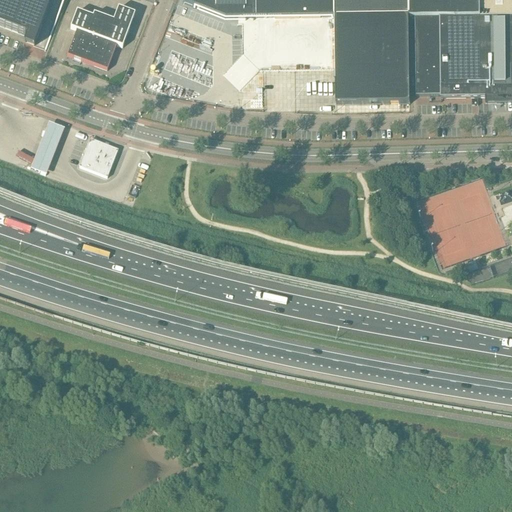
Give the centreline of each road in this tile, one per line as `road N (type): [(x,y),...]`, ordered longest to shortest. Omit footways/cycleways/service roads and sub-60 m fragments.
road 1 (motorway): [(0,269),(297,353),(511,390)]
road 2 (motorway): [(511,350),(206,290),(88,255)]
road 3 (tertiary): [(117,126),(283,156),(511,152)]
road 4 (unclassified): [(126,99),(282,122),(511,118)]
road 5 (unclassified): [(0,52),(126,99)]
road 6 (tertiary): [(0,84),(117,126)]
